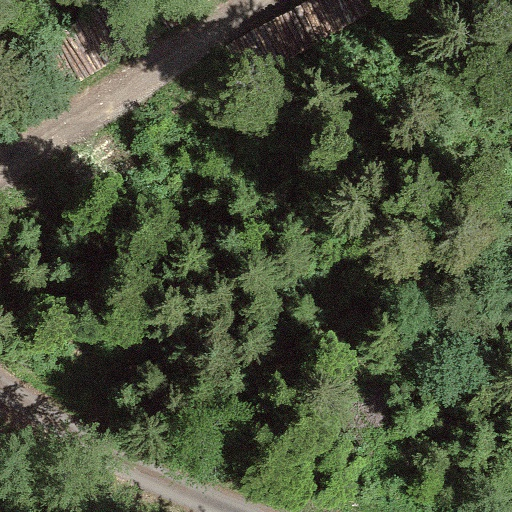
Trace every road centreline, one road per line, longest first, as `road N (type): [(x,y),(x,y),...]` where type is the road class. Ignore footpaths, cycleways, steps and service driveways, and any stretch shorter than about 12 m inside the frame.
road 1 (track): [(277,0),(0,172)]
road 2 (track): [(225,511),(77,442),(0,395)]
